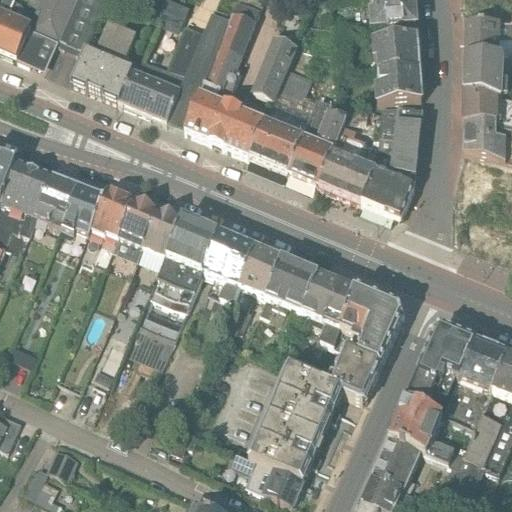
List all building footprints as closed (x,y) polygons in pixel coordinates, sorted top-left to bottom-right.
[(42,0),(28,34),(30,35),(17,66),(29,72),(43,40),(58,46),(78,0),(42,0)] [(81,63),(82,63),(83,64),(85,58),(110,0),(78,0),(58,46),(59,47),(57,52),(58,52),(64,54),(66,50),(77,55),(75,60),(81,62),(81,63)] [(413,1),(374,3),(375,16),(370,16),(372,34),(415,32),(413,1)] [(16,66),(17,66),(30,35),(28,34),(14,28),(21,11),(5,4),(0,14),(0,59),(13,65),(13,66),(16,67),(16,66)] [(209,149),(224,155),(241,113),(243,114),(247,104),(233,98),(240,80),(232,77),(253,29),(257,30),(262,16),(238,7),(230,27),(231,28),(200,101),(201,101),(198,106),(185,138),(207,147),(209,148),(209,149)] [(167,131),(185,138),(198,106),(201,101),(200,101),(231,28),(230,27),(213,20),(207,33),(191,71),(186,84),(180,99),(167,131)] [(167,77),(186,84),(191,71),(207,33),(194,28),(191,36),(185,34),(167,77)] [(511,30),(465,29),(464,63),(511,67),(511,65),(504,66),(504,64),(497,64),(497,45),(511,45),(511,30)] [(71,91),(95,101),(122,37),(108,31),(95,63),(85,58),(83,64),(82,63),(71,91)] [(95,101),(119,111),(133,79),(122,74),(135,43),(122,37),(95,101)] [(273,109),(296,55),(273,46),(250,100),(273,109)] [(378,68),(379,81),(419,77),(416,47),(373,51),(374,68),(378,68)] [(464,98),(501,107),(502,86),(511,86),(511,67),(464,63),(464,98)] [(137,80),(160,89),(166,74),(143,65),(137,80)] [(266,130),(301,144),(316,107),(303,101),(309,84),(288,76),(266,130)] [(421,109),(419,77),(379,81),(380,93),(376,93),(377,112),(399,111),(421,109)] [(133,79),(119,111),(167,131),(180,99),(156,89),(133,79)] [(463,98),(463,129),(498,130),(511,133),(511,109),(501,107),(464,98),(463,98)] [(303,187),(317,151),(330,119),(332,114),(317,109),(302,145),(287,180),(303,187)] [(224,155),(249,165),(264,129),(245,121),(247,115),(243,114),(241,113),(224,155)] [(382,116),(378,147),(418,152),(421,121),(401,119),(401,115),(382,116)] [(330,119),(317,151),(332,158),(341,137),(346,126),(330,119)] [(273,174),(287,180),(302,145),(301,144),(266,130),(264,129),(249,165),(264,171),(272,175),(273,174)] [(511,133),(498,130),(463,129),(463,159),(511,171),(511,133)] [(341,137),(332,158),(317,193),(344,204),(362,157),(364,153),(355,149),(356,143),(341,137)] [(393,178),(415,183),(418,152),(378,147),(375,175),(393,178)] [(303,187),(317,193),(332,158),(317,151),(303,187)] [(376,163),(362,157),(344,204),(361,211),(374,179),(371,177),(376,163)] [(0,206),(15,172),(0,166),(0,206)] [(22,259),(37,224),(36,223),(51,186),(15,172),(0,206),(0,229),(18,237),(10,254),(22,259)] [(392,186),(374,179),(361,211),(394,225),(395,226),(396,226),(403,223),(403,222),(403,221),(413,195),(415,183),(393,178),(392,186)] [(47,231),(61,236),(78,196),(51,186),(36,223),(37,224),(48,228),(47,231)] [(87,243),(90,237),(103,206),(78,196),(61,236),(73,241),(75,237),(87,243)] [(103,206),(90,237),(105,243),(106,240),(117,245),(133,208),(107,197),(103,206)] [(142,255),(157,218),(133,208),(117,245),(118,245),(142,255)] [(157,218),(142,255),(166,265),(181,228),(157,218)] [(157,285),(176,293),(194,300),(203,279),(204,280),(219,244),(181,228),(166,265),(157,285)] [(202,317),(225,328),(255,259),(219,244),(204,280),(215,285),(208,302),(209,302),(202,317)] [(252,302),(266,307),(281,269),(256,259),(255,259),(225,328),(226,328),(225,332),(242,340),(251,319),(246,317),(252,305),(252,302)] [(319,285),(281,269),(266,307),(266,308),(260,322),(270,326),(276,312),(291,318),(285,333),(296,337),(302,323),(303,323),(319,285)] [(320,349),(333,356),(334,353),(355,300),(319,285),(303,323),(311,326),(309,331),(325,338),(320,349)] [(334,353),(354,362),(381,373),(401,329),(398,318),(397,318),(376,309),(355,300),(334,353)] [(426,419),(443,426),(475,351),(444,338),(435,341),(435,342),(405,410),(426,419)] [(475,351),(443,426),(460,435),(492,358),(475,351)] [(8,364),(31,374),(36,362),(14,352),(8,364)] [(334,353),(333,356),(343,360),(332,384),(328,382),(323,393),(286,376),(278,395),(340,420),(355,428),(363,410),(362,410),(366,408),(381,374),(381,373),(354,362),(334,353)] [(508,364),(492,358),(460,435),(474,441),(475,437),(477,438),(508,364)] [(463,466),(483,474),(511,403),(511,366),(508,364),(477,438),(475,437),(474,441),(469,452),(464,463),(463,466)] [(101,389),(108,393),(113,384),(105,380),(101,389)] [(340,420),(278,395),(261,436),(316,459),(330,428),(335,430),(340,420)] [(511,403),(483,474),(485,475),(499,481),(511,450),(511,403)] [(423,463),(448,473),(453,462),(448,460),(449,458),(438,453),(432,453),(443,426),(426,420),(426,419),(405,410),(388,448),(423,463)] [(0,455),(8,459),(21,430),(9,424),(5,433),(0,430),(0,455)] [(316,459),(261,436),(248,466),(304,488),(307,487),(310,472),(315,472),(317,465),(314,462),(317,460),(316,459)] [(388,448),(372,485),(405,500),(423,463),(388,448)] [(46,478),(48,479),(68,488),(78,467),(56,457),(46,478)] [(248,466),(237,460),(235,461),(231,474),(269,490),(263,501),(288,511),(293,511),(304,488),(248,466)] [(483,474),(463,466),(464,463),(454,460),(453,462),(448,473),(456,476),(456,478),(446,499),(470,510),(485,475),(483,474)] [(45,511),(60,511),(61,511),(52,507),(58,494),(44,488),(48,479),(46,478),(39,475),(23,501),(45,511)] [(432,511),(433,511),(405,500),(372,485),(371,486),(372,487),(363,508),(360,511),(359,511),(432,511)]
